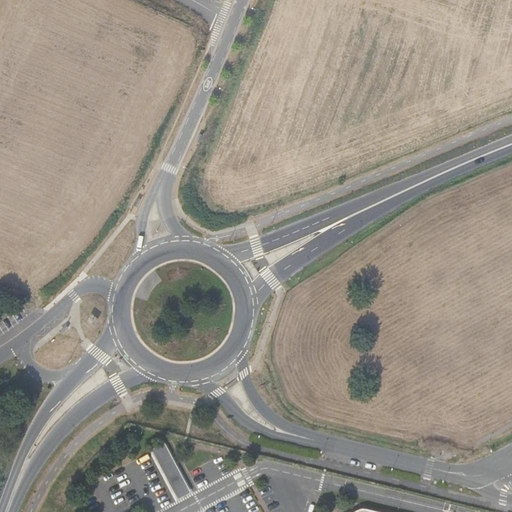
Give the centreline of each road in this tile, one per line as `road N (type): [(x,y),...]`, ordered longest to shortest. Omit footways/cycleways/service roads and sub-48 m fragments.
road 1 (secondary): [(436,175),(220,259)]
road 2 (secondary): [(246,300),(436,175)]
road 3 (secondary): [(10,511),(37,461),(80,411),(118,384),(159,369)]
road 4 (residential): [(166,175),(243,0)]
road 5 (tertiary): [(198,372),(258,430),(345,450)]
road 6 (secondary): [(84,369),(38,421),(2,511)]
road 7 (tertiary): [(345,450),(272,419),(234,349)]
road 8 (tertiary): [(17,344),(85,286),(122,297)]
